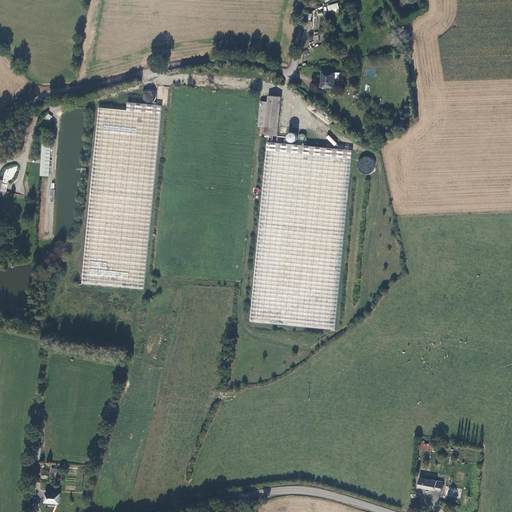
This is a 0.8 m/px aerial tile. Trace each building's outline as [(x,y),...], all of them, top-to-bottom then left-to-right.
[(322,72),(321,88),(335,89),(335,72),(322,72)] [(259,95),(173,86),(154,274),(240,283),(259,95)] [(151,103),(153,102),(155,100),(156,98),(156,95),(156,93),(154,91),(152,90),(150,89),(148,89),(146,90),(144,91),(143,93),(142,95),(142,98),(143,100),(145,101),(147,103),(149,103),(151,103)] [(278,136),(282,96),(269,95),(268,102),(261,101),(258,126),(265,127),(264,135),(278,136)] [(145,290),(162,105),(128,102),(127,110),(99,107),(82,284),(145,290)] [(294,142),(296,141),(297,140),(298,139),(298,137),(298,135),(297,134),(296,133),(295,132),(293,132),(292,132),(290,133),(289,134),(288,136),(288,137),(289,139),(290,140),(291,141),(293,142),(294,142)] [(303,142),(305,141),(306,140),(306,139),(307,138),(307,137),(306,136),(305,135),(304,134),(303,134),(301,134),(300,134),(299,135),(299,137),(299,138),(299,139),(300,140),(301,141),(302,142),(303,142)] [(328,135),(325,137),(334,146),(337,144),(328,135)] [(353,150),(268,141),(250,322),(335,330),(353,150)] [(51,144),(42,144),(41,161),(40,176),(49,176),(51,144)] [(370,173),(372,172),(375,170),(376,167),(376,164),(375,161),(373,159),(371,157),(368,156),(365,156),(363,157),(360,159),(359,162),(358,164),(359,167),(360,170),(362,172),(364,173),(367,174),(370,173)] [(4,180),(0,179),(0,194),(1,195),(2,191),(6,192),(8,184),(3,183),(4,180)] [(419,450),(436,452),(436,442),(420,440),(419,450)] [(442,491),(444,482),(421,477),(418,487),(442,491)] [(44,502),(59,504),(60,493),(45,492),(44,502)]
